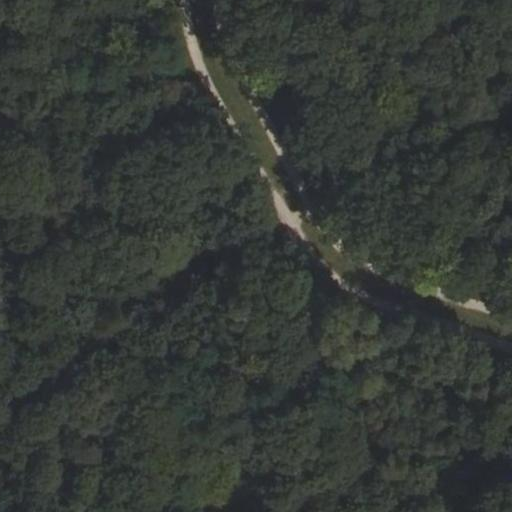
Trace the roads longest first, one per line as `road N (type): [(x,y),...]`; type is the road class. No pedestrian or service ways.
road 1 (track): [(0,345),(195,261),(511,105)]
road 2 (track): [(260,482),(114,0)]
